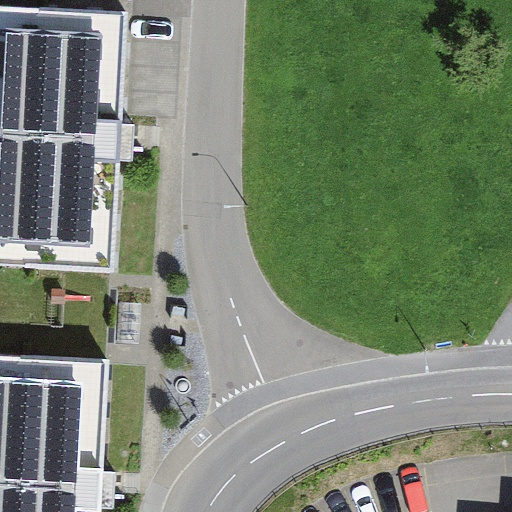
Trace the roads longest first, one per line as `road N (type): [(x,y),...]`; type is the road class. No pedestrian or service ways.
road 1 (unclassified): [(221,0),(214,201),(223,285),(287,441)]
road 2 (tertiary): [(287,441),(343,417),(506,394)]
